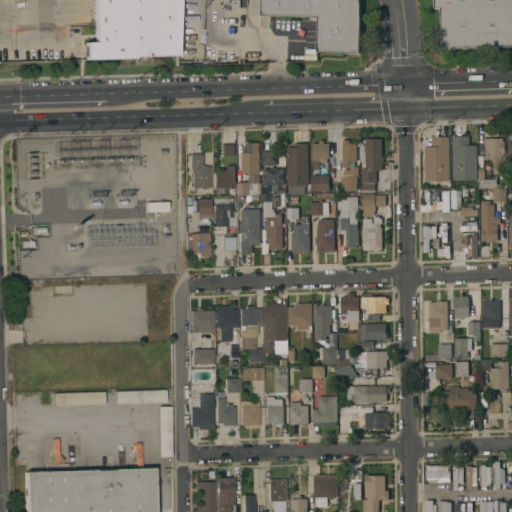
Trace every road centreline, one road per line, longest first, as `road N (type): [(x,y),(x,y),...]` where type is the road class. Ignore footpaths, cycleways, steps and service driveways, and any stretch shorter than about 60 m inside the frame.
road 1 (residential): [(407,109),(411,511)]
road 2 (residential): [(183,284),(511,272)]
road 3 (residential): [(183,455),(511,446)]
road 4 (primary): [(407,85),(106,95)]
road 5 (primary): [(0,120),(257,114)]
road 6 (residential): [(183,284),(183,511)]
road 7 (primary): [(257,114),(407,109)]
